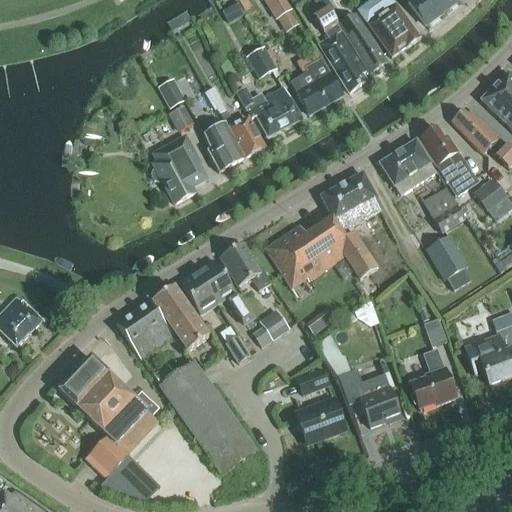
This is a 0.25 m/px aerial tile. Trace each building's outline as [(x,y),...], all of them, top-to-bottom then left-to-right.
[(264,0),(263,1),(276,22),(290,13),(281,0),(264,0)] [(287,0),(293,8),(305,0),(287,0)] [(419,43),(394,9),(393,10),(385,0),(380,0),(358,15),(368,28),(366,29),(390,62),(404,52),(404,53),(419,43)] [(402,0),(407,4),(426,29),(460,3),(457,0),(402,0)] [(338,35),(339,35),(323,12),(311,20),(326,43),(317,49),(348,96),(366,85),(361,77),(364,75),(338,35)] [(385,66),(354,18),(337,30),(368,77),(385,66)] [(276,73),(263,50),(244,61),(258,84),(276,73)] [(303,73),(305,76),(289,85),(296,97),(308,118),(342,99),(325,70),(324,70),(320,63),(303,73)] [(481,105),(511,134),(511,81),(508,77),(481,105)] [(185,104),(173,82),(156,91),(168,113),(185,104)] [(235,131),(215,91),(204,96),(214,113),(215,112),(223,128),(243,163),(264,152),(247,125),(235,131)] [(245,91),(236,96),(245,114),(251,125),(255,123),(266,143),(301,124),(284,92),(263,103),(260,97),(251,102),(245,91)] [(180,135),(192,128),(183,110),(171,117),(180,135)] [(499,140),(471,114),(467,118),(462,114),(450,125),(482,159),(489,151),(495,156),(493,159),(508,173),(511,167),(511,154),(498,142),(499,140)] [(243,163),(223,128),(208,136),(203,125),(197,129),(202,139),(209,153),(206,155),(218,176),(243,163)] [(470,182),(474,180),(457,155),(447,140),(443,143),(435,131),(417,143),(435,170),(455,200),(478,185),(477,184),(474,187),(470,182)] [(175,208),(195,198),(191,191),(206,183),(195,162),(197,161),(185,140),(162,153),(167,161),(153,168),(156,173),(152,175),(151,179),(154,184),(158,185),(162,184),(175,208)] [(390,185),(394,191),(395,190),(401,199),(434,178),(428,169),(429,168),(426,162),(415,145),(379,168),(390,185)] [(339,236),(342,235),(380,215),(377,205),(371,195),(362,178),(320,201),(331,221),(339,236)] [(511,209),(494,185),(475,200),(487,216),(495,210),(504,222),(511,215),(511,209)] [(463,225),(452,204),(429,217),(441,237),(463,225)] [(344,239),(342,235),(339,236),(331,221),(305,239),(299,230),(265,253),(290,292),(306,282),(308,286),(335,269),(344,262),(360,287),(377,276),(350,236),(344,239)] [(467,271),(448,241),(427,254),(445,285),(467,271)] [(260,276),(243,247),(220,261),(237,291),(250,283),(258,296),(270,288),(262,275),(260,276)] [(240,300),(236,299),(214,264),(196,276),(217,308),(227,302),(244,328),(254,322),(240,300)] [(217,308),(196,276),(179,287),(199,320),(217,308)] [(151,306),(169,331),(191,316),(173,291),(151,306)] [(16,302),(0,318),(0,335),(16,351),(41,325),(16,302)] [(140,363),(173,340),(156,317),(149,307),(116,329),(123,339),(140,363)] [(428,323),(424,311),(417,314),(421,325),(428,323)] [(314,337),(333,322),(325,312),(306,327),(314,337)] [(289,333),(275,313),(258,325),(271,345),(289,333)] [(191,316),(169,331),(186,356),(208,341),(191,316)] [(446,347),(437,323),(423,328),(431,352),(446,347)] [(511,332),(496,338),(497,342),(464,353),(474,381),(483,378),(488,391),(511,382),(511,357),(511,358),(511,357),(511,332)] [(250,361),(237,340),(226,348),(239,368),(250,361)] [(419,414),(441,406),(441,409),(454,404),(443,373),(441,374),(435,356),(422,361),(429,380),(423,382),(424,385),(411,390),(419,414)] [(90,360),(58,394),(107,440),(85,463),(105,482),(127,459),(126,458),(158,425),(90,360)] [(175,380),(166,367),(152,377),(161,390),(175,380)] [(160,391),(190,433),(222,478),(255,455),(193,368),(160,391)] [(302,399),(328,389),(322,374),(296,384),(302,399)] [(389,393),(384,379),(361,387),(356,374),(338,381),(348,409),(359,405),(369,432),(388,425),(389,427),(400,423),(389,393)] [(151,418),(158,411),(141,396),(135,402),(151,418)] [(306,449),(345,435),(333,403),(294,417),(306,449)] [(0,495),(0,511),(41,511),(15,493),(9,501),(0,495)]
